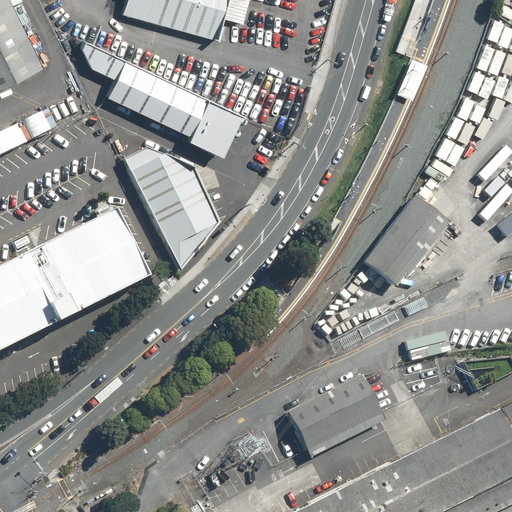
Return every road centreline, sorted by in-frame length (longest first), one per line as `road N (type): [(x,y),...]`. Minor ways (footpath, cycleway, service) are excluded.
road 1 (secondary): [(370,0),(341,101),(305,179),(223,279)]
road 2 (secondary): [(223,279),(149,361),(33,457)]
road 3 (secondary): [(0,464),(137,348)]
road 4 (secondary): [(0,438),(137,348)]
road 5 (unknown): [(0,113),(44,90),(58,68),(60,55),(31,0)]
